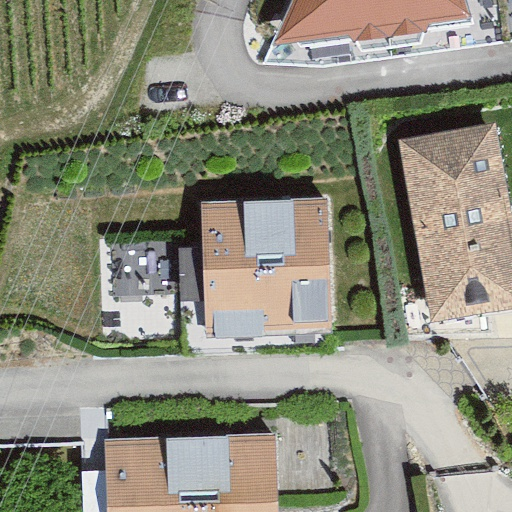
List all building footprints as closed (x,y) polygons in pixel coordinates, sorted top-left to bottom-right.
[(305,0),(292,32),(476,10),(472,0),(305,0)] [(511,170),(503,123),(412,140),(446,312),(511,299),(511,170)] [(335,196),(211,200),(215,325),(339,320),(335,196)] [(285,511),(281,432),(114,439),(116,511),(285,511)] [(85,511),(111,511),(110,462),(84,463),(85,511)]
